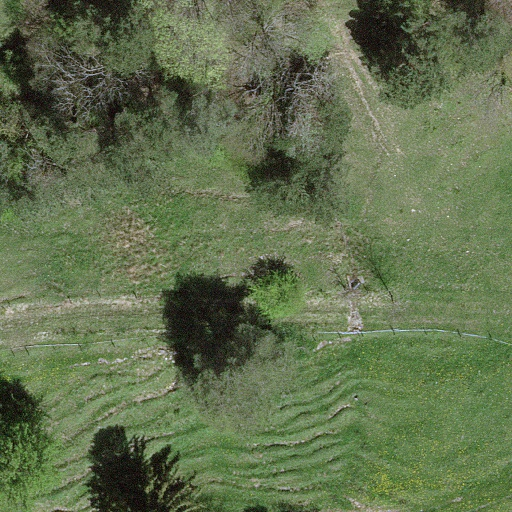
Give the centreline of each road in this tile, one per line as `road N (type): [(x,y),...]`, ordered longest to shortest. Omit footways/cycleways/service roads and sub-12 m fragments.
road 1 (track): [(0,330),(351,312),(511,314)]
road 2 (track): [(394,511),(511,481)]
